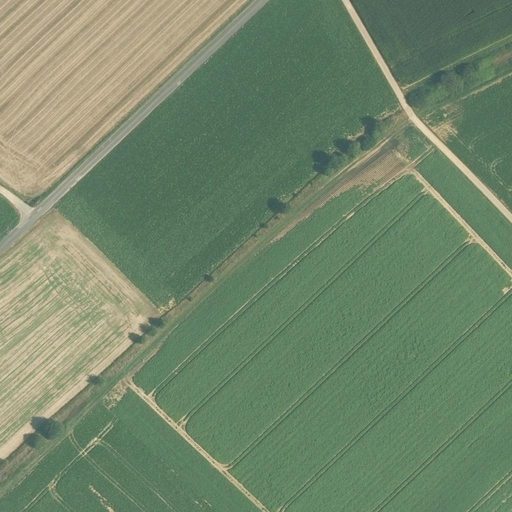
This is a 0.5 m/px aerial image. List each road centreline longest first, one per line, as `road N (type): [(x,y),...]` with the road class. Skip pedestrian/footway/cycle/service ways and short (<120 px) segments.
road 1 (track): [(0,491),(275,228),(413,118)]
road 2 (unclassified): [(262,0),(0,247)]
road 3 (track): [(511,219),(411,116),(345,0)]
road 4 (track): [(401,98),(511,42)]
